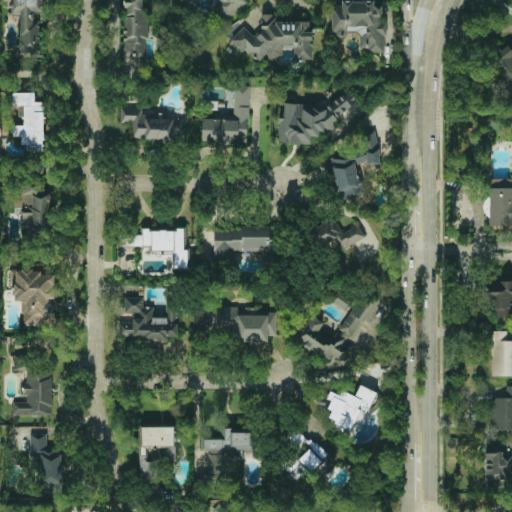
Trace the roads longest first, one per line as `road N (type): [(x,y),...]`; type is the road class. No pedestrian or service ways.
road 1 (residential): [(124,511),(92,382),(94,141),(80,78),(80,0)]
road 2 (secondary): [(427,511),(430,92),(447,0)]
road 3 (secondary): [(406,254),(406,511)]
road 4 (residential): [(285,385),(92,382)]
road 5 (residential): [(283,184),(93,184)]
road 6 (secondary): [(426,0),(410,60),(405,185)]
